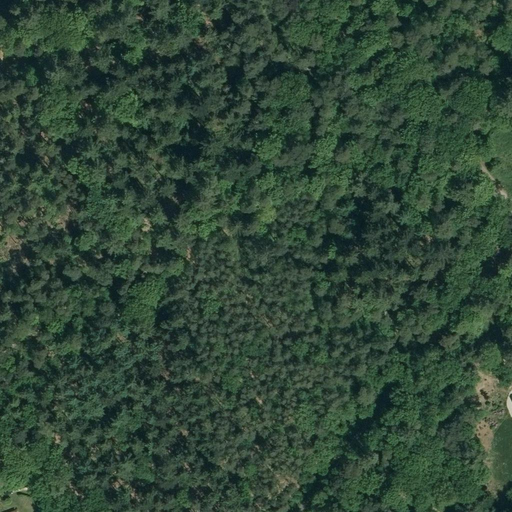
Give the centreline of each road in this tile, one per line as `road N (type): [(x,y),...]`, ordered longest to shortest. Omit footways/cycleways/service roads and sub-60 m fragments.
road 1 (track): [(0,16),(23,28),(117,196),(133,206),(187,204),(249,170),(451,142)]
road 2 (track): [(65,511),(25,385),(164,282),(208,195)]
road 3 (track): [(184,511),(172,394),(132,275),(117,196)]
road 4 (track): [(511,204),(312,0)]
